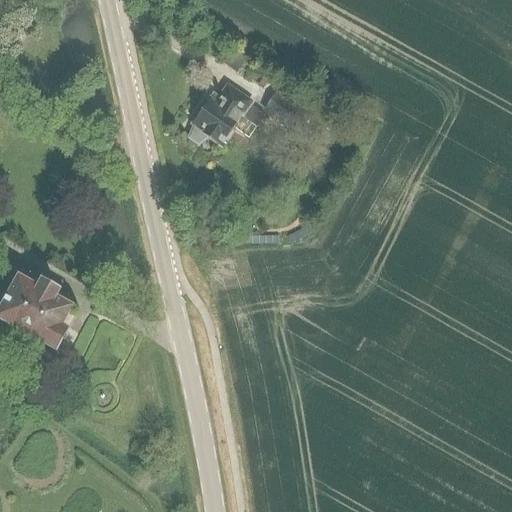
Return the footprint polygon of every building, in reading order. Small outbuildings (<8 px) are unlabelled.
[(27,30),(12,21),(4,36),(18,45),(27,30)] [(242,119),(252,104),(226,88),(218,100),(213,96),(207,104),(205,103),(198,106),(192,116),(195,118),(192,121),(195,123),(192,128),(188,139),(197,145),(206,136),(221,146),(240,118),(242,119)] [(294,110),(297,106),(275,91),(262,110),(284,125),(294,110)] [(297,106),(294,110),(312,122),(318,114),(300,102),(297,106)] [(62,324),(71,308),(54,298),(58,291),(29,275),(25,282),(10,274),(0,291),(0,298),(8,303),(0,316),(0,321),(0,322),(0,335),(31,354),(38,352),(43,345),(50,349),(52,346),(60,344),(64,337),(61,330),(63,327),(62,324)]
